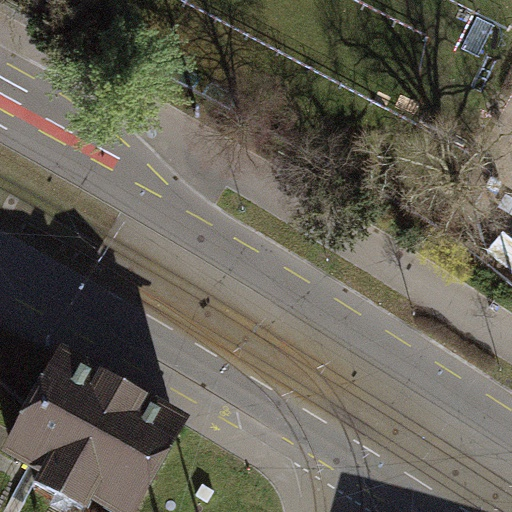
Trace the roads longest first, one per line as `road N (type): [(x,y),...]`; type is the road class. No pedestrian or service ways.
road 1 (tertiary): [(511,428),(158,204),(100,152),(0,96)]
road 2 (tertiary): [(0,250),(435,511)]
